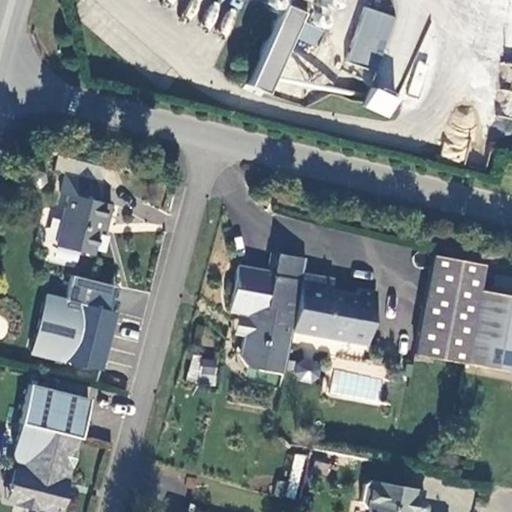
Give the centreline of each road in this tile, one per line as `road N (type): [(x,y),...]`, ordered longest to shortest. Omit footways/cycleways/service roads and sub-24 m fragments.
road 1 (residential): [(217,135),(104,511)]
road 2 (residential): [(217,135),(511,209)]
road 3 (residential): [(0,89),(217,135)]
